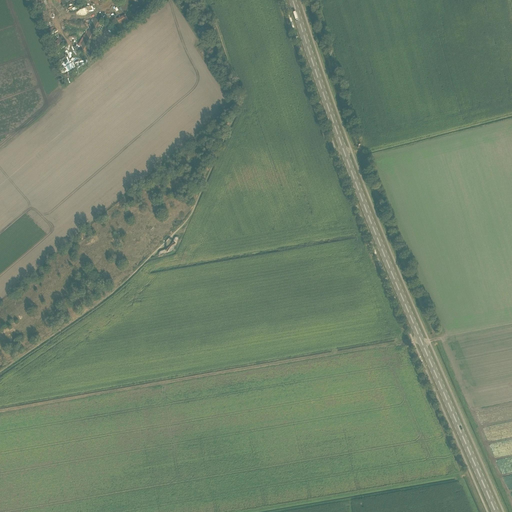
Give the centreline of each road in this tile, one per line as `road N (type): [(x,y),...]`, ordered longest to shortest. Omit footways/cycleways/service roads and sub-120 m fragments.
road 1 (primary): [(495,511),(383,252),(292,0)]
road 2 (track): [(429,341),(0,413)]
